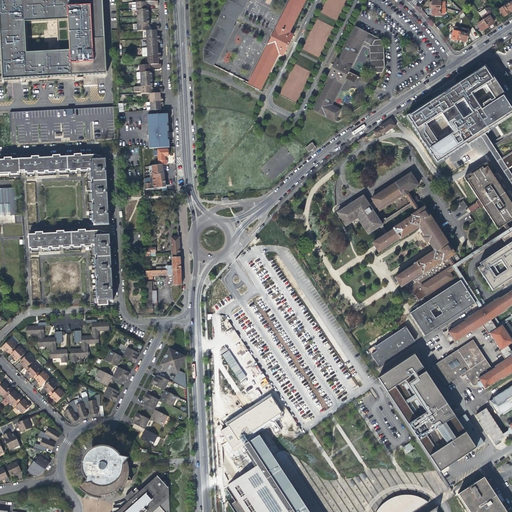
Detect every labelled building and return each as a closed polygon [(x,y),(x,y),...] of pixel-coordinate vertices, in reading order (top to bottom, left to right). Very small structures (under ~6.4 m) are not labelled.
[(26,77),(79,74),(80,75),(83,75),(85,74),(105,73),(101,0),(0,0),(0,11),(3,78),(26,77)] [(227,0),(220,12),(201,48),(202,59),(211,64),(235,19),(245,0),(227,0)] [(288,34),(305,0),(291,0),(272,38),(249,84),(260,90),(278,54),(282,56),(288,45),(292,36),(288,34)] [(338,20),(345,1),(342,0),(337,0),(337,2),(336,2),(330,18),(338,20)] [(502,4),(504,7),(508,13),(511,11),(511,10),(511,6),(510,4),(509,4),(507,1),(502,4)] [(157,2),(155,2),(141,2),(135,3),(135,10),(136,10),(147,9),(147,7),(147,5),(149,5),(149,6),(157,5),(157,2)] [(505,15),(508,13),(504,7),(498,11),(502,17),(505,15)] [(478,14),(483,21),(487,27),(491,25),(493,23),(484,10),(478,14)] [(324,16),(322,22),(333,26),(335,21),(324,16)] [(302,50),(319,57),(333,26),(316,19),(302,50)] [(484,29),(487,27),(483,21),(477,25),(481,31),(484,29)] [(314,111),(335,121),(341,111),(331,106),(363,41),(372,46),(374,69),(376,73),(381,73),(384,69),(383,45),(380,41),(380,40),(355,28),(339,61),(337,60),(329,77),(330,78),(314,111)] [(459,40),(460,33),(457,32),(458,29),(454,28),(452,39),(453,39),(452,40),(452,42),(458,44),(459,40)] [(146,31),(146,39),(159,39),(159,35),(156,35),(156,33),(156,30),(146,31)] [(461,30),(460,33),(459,40),(463,41),(466,42),(467,35),(466,34),(467,31),(461,30)] [(146,39),(147,48),(157,47),(157,43),(157,42),(159,42),(159,39),(146,39)] [(142,56),(147,56),(160,56),(160,52),(157,52),(157,49),(157,47),(147,48),(142,48),(142,56)] [(147,56),(147,65),(158,64),(158,61),(158,59),(160,59),(160,56),(147,56)] [(161,64),(158,64),(147,65),(139,65),(139,72),(151,72),(151,69),(151,68),(153,68),(161,68),(161,66),(161,64)] [(293,64),(280,96),(297,103),(310,70),(293,64)] [(511,106),(486,66),(407,116),(435,160),(464,142),(464,143),(486,129),(485,128),(495,122),(500,130),(505,137),(511,131),(511,106)] [(149,93),(149,102),(163,101),(162,97),(160,98),(160,95),(160,93),(149,93)] [(149,102),(150,111),(161,110),(160,105),(163,105),(163,101),(149,102)] [(114,118),(113,107),(9,113),(10,123),(11,139),(114,133),(114,118)] [(150,149),(168,148),(168,138),(166,138),(166,135),(168,134),(167,130),(167,114),(147,115),(148,149),(150,149)] [(390,120),(380,127),(380,128),(374,132),(377,137),(383,132),(384,133),(394,127),(390,120)] [(511,131),(505,137),(488,147),(493,155),(511,184),(511,226),(509,228),(506,224),(503,225),(506,230),(499,235),(502,238),(506,245),(479,263),(480,265),(477,267),(492,291),(511,278),(511,131)] [(306,148),(309,153),(315,148),(312,144),(306,148)] [(104,160),(105,160),(105,157),(100,157),(99,156),(95,156),(95,155),(81,155),(81,154),(78,154),(76,154),(74,154),(74,156),(67,156),(67,169),(69,169),(69,171),(76,170),(76,169),(80,169),(80,170),(87,170),(87,168),(90,168),(90,161),(104,160)] [(67,169),(67,156),(60,157),(60,155),(57,155),(56,155),(55,155),(53,155),(53,157),(45,157),(46,170),(48,170),(48,172),(55,171),(55,170),(58,170),(58,171),(65,171),(66,169),(67,169)] [(46,170),(45,157),(38,158),(38,156),(36,156),(35,156),(34,156),(31,157),(31,158),(24,159),(22,159),(18,159),(19,172),(22,171),(25,171),(27,171),(27,173),(34,173),(34,171),(37,171),(38,172),(44,172),(44,170),(46,170)] [(11,158),(8,158),(8,160),(6,160),(6,158),(4,158),(4,160),(0,159),(0,173),(8,173),(8,177),(19,177),(19,173),(19,172),(18,159),(11,159),(11,158)] [(163,183),(162,176),(162,172),(164,172),(163,168),(162,158),(150,160),(150,162),(147,163),(149,178),(146,179),(146,165),(143,165),(144,189),(164,187),(163,183)] [(103,162),(104,160),(90,161),(90,168),(90,172),(89,172),(89,179),(91,179),(91,181),(106,180),(106,178),(105,178),(103,176),(103,175),(105,173),(106,173),(106,169),(105,166),(103,164),(103,162)] [(464,178),(498,229),(503,225),(506,224),(511,220),(511,202),(486,163),(464,178)] [(376,207),(379,211),(393,203),(397,210),(409,202),(404,195),(408,192),(419,185),(416,181),(418,180),(417,178),(415,176),(413,177),(411,173),(371,199),(374,203),(376,207)] [(106,181),(106,180),(91,181),(91,182),(89,182),(90,189),(91,189),(92,193),(90,193),(90,200),(92,200),(92,202),(107,201),(107,199),(105,198),(105,195),(106,193),(107,193),(107,190),(106,187),(104,185),(104,183),(105,181),(106,181)] [(380,221),(382,225),(412,206),(416,212),(420,210),(415,204),(420,201),(417,196),(412,199),(408,192),(404,195),(409,202),(410,203),(386,219),(385,218),(380,221)] [(380,227),(382,225),(380,221),(372,210),(370,206),(363,196),(354,202),(350,204),(337,213),(345,226),(358,218),(368,234),(380,227)] [(107,202),(107,201),(92,202),(92,203),(90,204),(91,211),(93,211),(93,214),(91,214),(91,221),(93,221),(93,224),(108,223),(108,220),(106,219),(106,216),(107,215),(108,215),(108,209),(108,208),(107,208),(105,206),(105,204),(106,202),(107,202)] [(313,211),(319,213),(321,206),(315,204),(313,211)] [(423,274),(442,262),(446,260),(455,254),(441,233),(443,231),(440,227),(438,228),(424,207),(420,210),(416,212),(411,215),(412,216),(393,228),(394,229),(387,233),(385,235),(372,243),(378,253),(400,239),(419,227),(425,236),(423,238),(426,243),(428,242),(434,251),(416,263),(416,264),(395,278),(401,287),(422,273),(423,274)] [(23,224),(22,214),(15,215),(15,224),(23,224)] [(78,232),(72,233),(73,245),(74,247),(80,246),(80,245),(84,245),(84,246),(91,246),(91,244),(95,244),(94,237),(109,236),(110,236),(109,233),(105,233),(104,232),(100,232),(99,231),(94,231),(86,232),(85,230),(82,230),(83,232),(81,232),(81,230),(78,230),(78,232)] [(57,233),(51,234),(52,247),(52,248),(60,247),(59,246),(63,246),(63,247),(70,247),(70,245),(73,245),(72,233),(64,233),(64,231),(62,231),(62,233),(60,233),(60,231),(57,231),(57,233)] [(49,247),(52,247),(51,234),(43,234),(43,232),(40,232),(41,234),(39,235),(39,232),(36,233),(36,235),(28,235),(29,248),(31,248),(31,249),(38,249),(38,247),(42,247),(42,248),(49,248),(49,247)] [(446,260),(442,262),(405,286),(416,302),(453,279),(450,272),(453,270),(460,281),(410,313),(425,336),(475,303),(477,306),(480,310),(464,320),(465,321),(448,332),(450,334),(448,336),(448,338),(449,341),(452,341),(453,340),(455,343),(472,332),(472,333),(483,326),(488,334),(489,333),(501,351),(500,352),(505,360),(494,366),(495,368),(492,370),(473,340),(433,366),(442,380),(446,385),(465,373),(473,385),(475,386),(477,384),(479,387),(482,388),(484,387),(485,389),(502,378),(503,379),(511,372),(511,385),(500,394),(501,395),(489,402),(498,416),(510,408),(510,409),(511,408),(511,422),(509,425),(510,427),(508,428),(508,431),(510,433),(510,434),(511,433),(511,350),(511,351),(508,346),(511,343),(511,329),(507,322),(496,329),(491,321),(495,318),(507,310),(506,309),(511,305),(511,290),(499,299),(499,298),(483,308),(480,304),(457,268),(502,238),(499,235),(451,266),(446,260)] [(107,238),(109,236),(94,237),(95,244),(95,247),(93,247),(94,255),(95,254),(95,256),(111,255),(111,254),(110,254),(108,252),(108,250),(110,249),(110,248),(110,243),(110,242),(109,242),(108,240),(107,238)] [(171,237),(172,258),(180,258),(179,246),(179,237),(171,237)] [(156,252),(156,247),(146,248),(146,256),(150,256),(150,252),(156,252)] [(111,267),(111,263),(110,263),(109,261),(109,259),(110,257),(111,257),(111,255),(95,256),(96,258),(94,258),(94,263),(94,265),(96,265),(96,268),(94,268),(95,275),(96,275),(97,277),(112,276),(112,275),(111,275),(109,273),(109,271),(110,269),(111,269),(111,267)] [(181,270),(180,258),(172,258),(172,265),(167,266),(167,267),(156,267),(157,270),(145,271),(147,309),(154,309),(154,303),(157,303),(157,290),(156,290),(152,290),(152,282),(153,282),(153,276),(167,275),(167,276),(172,276),(172,286),(181,285),(181,270)] [(112,278),(112,276),(97,277),(97,279),(95,279),(95,286),(97,286),(97,289),(95,290),(96,297),(98,297),(98,305),(102,305),(102,299),(108,299),(113,299),(113,296),(112,296),(111,294),(110,292),(112,290),(112,285),(112,283),(111,283),(110,282),(110,279),(111,278),(112,278)] [(499,324),(495,318),(491,321),(496,329),(507,322),(511,319),(511,316),(499,324)] [(109,330),(109,323),(97,323),(92,324),(92,329),(92,336),(98,336),(98,331),(109,330)] [(44,330),(43,326),(38,327),(27,327),(27,334),(38,334),(38,339),(44,339),(44,330)] [(377,365),(416,342),(406,327),(368,349),(377,365)] [(99,343),(98,336),(92,336),(86,337),(81,337),(81,342),(82,342),(82,343),(82,349),(88,349),(87,344),(99,343)] [(56,343),(55,338),(50,338),(44,339),(38,339),(39,347),(50,346),(50,351),(56,351),(56,344),(56,343)] [(6,351),(9,353),(14,348),(17,345),(10,339),(1,348),(4,351),(5,350),(6,351)] [(13,359),(16,362),(25,353),(19,346),(16,350),(11,354),(13,356),(15,358),(13,359)] [(221,350),(238,382),(245,378),(228,346),(221,350)] [(128,348),(124,355),(126,356),(125,358),(135,363),(138,357),(137,356),(138,355),(138,353),(137,352),(128,348)] [(88,356),(88,349),(82,349),(76,350),(71,350),(71,362),(77,362),(77,357),(88,356)] [(62,350),(56,351),(50,351),(51,358),(62,358),(62,363),(68,363),(67,350),(62,350)] [(177,373),(178,371),(185,357),(178,354),(179,353),(176,351),(176,353),(171,350),(169,355),(166,356),(167,357),(166,359),(165,359),(164,361),(163,362),(165,363),(163,366),(177,373)] [(105,360),(115,366),(117,363),(118,363),(122,357),(111,351),(110,354),(108,353),(105,360)] [(22,366),(25,369),(30,365),(34,360),(28,354),(20,362),(22,364),(23,365),(22,366)] [(458,419),(415,354),(378,378),(380,381),(401,412),(439,471),(484,442),(475,430),(473,431),(471,428),(473,427),(465,414),(458,419)] [(31,379),(34,377),(39,372),(41,370),(34,364),(31,366),(27,371),(26,372),(28,373),(30,375),(29,376),(31,379)] [(117,370),(113,377),(124,382),(125,379),(127,380),(130,373),(120,368),(118,371),(117,370)] [(107,386),(110,379),(109,378),(110,375),(100,370),(96,377),(98,378),(97,381),(107,386)] [(50,377),(43,371),(40,374),(35,379),(37,380),(39,382),(38,383),(40,386),(50,377)] [(186,389),(186,374),(178,371),(177,373),(176,375),(172,382),(186,389)] [(152,384),(162,389),(163,387),(165,388),(169,380),(158,375),(157,378),(155,378),(152,384)] [(46,391),(49,394),(53,390),(58,386),(52,379),(43,387),(47,390),(46,391)] [(0,394),(4,399),(5,398),(13,390),(10,387),(8,385),(7,385),(6,384),(0,390),(0,394)] [(119,392),(108,386),(107,388),(105,393),(106,394),(106,395),(105,397),(115,402),(119,396),(117,395),(119,392)] [(55,392),(54,393),(50,396),(50,397),(52,400),(53,399),(54,400),(57,402),(65,395),(59,388),(55,392)] [(5,398),(6,400),(14,392),(13,390),(5,398)] [(172,407),(176,400),(174,399),(176,396),(165,391),(163,394),(161,393),(161,394),(160,396),(162,397),(161,397),(163,398),(162,401),(172,407)] [(13,406),(17,403),(21,398),(18,394),(17,394),(14,392),(6,400),(13,406)] [(154,409),(158,402),(156,401),(157,399),(147,394),(145,397),(144,400),(145,401),(144,404),(154,409)] [(96,400),(88,401),(89,408),(90,415),(98,414),(97,407),(98,407),(100,406),(100,395),(95,396),(96,400)] [(83,403),(76,405),(78,411),(81,418),(88,416),(85,409),(87,409),(89,408),(88,401),(87,396),(81,398),(83,403)] [(26,403),(23,400),(16,407),(22,413),(30,405),(27,403),(26,403)] [(76,412),(78,411),(76,405),(74,401),(69,404),(71,408),(65,411),(72,424),(78,420),(74,414),(76,412)] [(494,443),(504,437),(503,434),(485,408),(476,415),(480,421),(479,422),(487,434),(488,433),(494,443)] [(150,420),(161,425),(162,422),(164,423),(167,416),(157,411),(155,414),(154,413),(152,416),(150,420)] [(144,429),(148,422),(146,421),(147,418),(137,413),(136,416),(134,420),(135,421),(134,424),(144,429)] [(27,418),(17,423),(20,432),(30,427),(27,418)] [(36,437),(41,439),(47,442),(48,440),(50,437),(56,441),(59,436),(47,428),(44,434),(40,432),(36,437)] [(140,439),(151,444),(152,442),(154,443),(158,436),(147,430),(145,433),(144,432),(143,434),(140,439)] [(14,433),(10,434),(11,435),(8,437),(6,433),(3,435),(9,450),(14,447),(14,446),(19,444),(14,433)] [(435,511),(434,510),(430,511),(309,511),(259,435),(248,442),(243,435),(239,437),(247,450),(245,451),(257,469),(227,489),(232,497),(236,502),(232,504),(237,511),(435,511)] [(54,445),(47,442),(41,439),(39,445),(34,443),(32,449),(44,452),(45,449),(45,448),(52,451),(54,445)] [(407,453),(414,448),(410,442),(402,447),(407,453)] [(98,484),(104,485),(111,483),(116,479),(120,474),(122,467),(123,464),(123,463),(128,456),(120,454),(115,449),(109,446),(103,444),(96,445),(90,448),(85,453),(82,459),(82,466),(83,472),(86,478),(85,482),(89,481),(91,482),(98,484)] [(44,470),(49,463),(45,461),(47,458),(41,454),(34,463),(37,464),(42,468),(44,470)] [(5,465),(10,475),(13,473),(14,475),(16,474),(21,471),(16,460),(5,465)] [(38,474),(42,468),(37,464),(34,463),(34,462),(32,462),(26,470),(33,475),(35,472),(36,472),(38,474)] [(168,511),(168,486),(165,488),(154,476),(138,490),(136,488),(134,489),(134,490),(135,492),(133,494),(125,501),(115,505),(115,511),(117,510),(118,511),(116,511),(168,511)] [(511,511),(511,509),(511,508),(506,511),(501,503),(496,496),(484,477),(477,482),(465,490),(458,494),(469,511),(511,511)] [(465,490),(477,482),(474,477),(462,486),(465,490)] [(499,493),(496,496),(501,503),(504,501),(499,493)] [(430,511),(434,510),(428,503),(424,500),(421,499),(417,497),(412,496),(407,495),(402,495),(397,496),(393,498),(390,499),(386,501),(382,504),(379,508),(377,510),(376,511),(430,511)]
